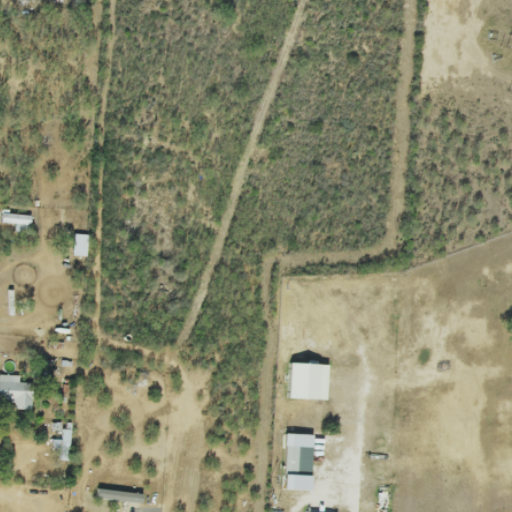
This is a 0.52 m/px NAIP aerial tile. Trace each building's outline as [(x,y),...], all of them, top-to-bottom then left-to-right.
[(27,215),(0,214),(0,223),(11,223),(11,232),(27,232),(27,215)] [(296,387),(342,387),(342,378),(296,378),(296,387)] [(29,409),(29,380),(0,380),(0,400),(11,401),(11,409),(29,409)] [(283,473),(296,473),(296,444),(283,444),(283,473)] [(126,511),(154,511),(155,499),(126,499),(126,511)]
